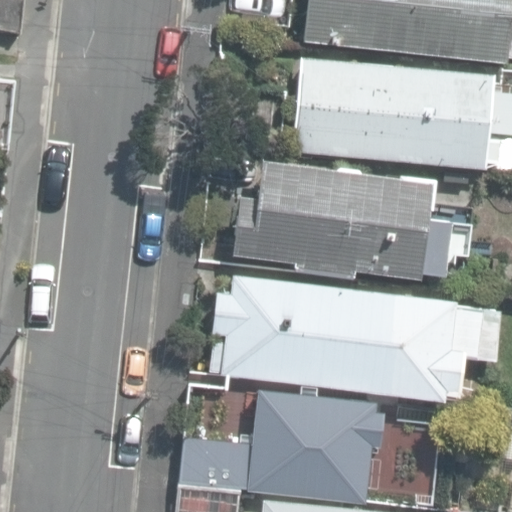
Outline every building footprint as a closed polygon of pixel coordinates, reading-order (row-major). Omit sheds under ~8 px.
[(507,0),(299,0),(296,40),(500,60),(507,0)] [(490,70),(296,55),(287,151),(492,163),(496,131),(511,131),(511,88),(490,88),(490,70)] [(448,176),(237,158),(229,255),(440,273),(448,176)] [(439,289),(209,266),(199,370),(427,392),(430,382),(445,384),(449,340),(435,337),(439,289)] [(367,393),(241,382),(232,479),(359,490),(367,393)] [(382,511),(384,497),(247,487),(244,511),(382,511)]
